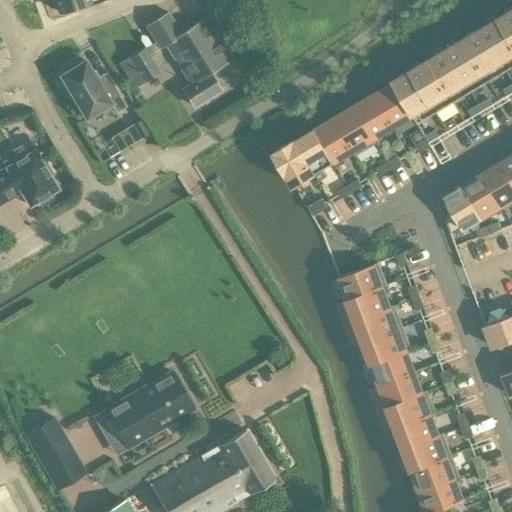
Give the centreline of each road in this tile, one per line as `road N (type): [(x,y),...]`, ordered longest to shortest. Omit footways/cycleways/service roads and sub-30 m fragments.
road 1 (residential): [(99,205),(385,31)]
road 2 (residential): [(419,191),(483,366)]
road 3 (residential): [(99,205),(25,74)]
road 4 (residential): [(22,50),(149,0)]
